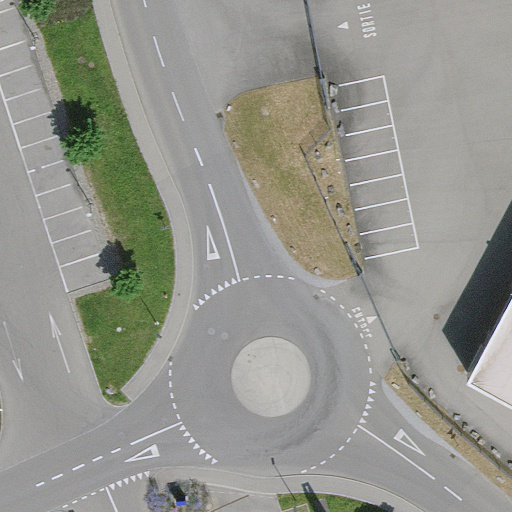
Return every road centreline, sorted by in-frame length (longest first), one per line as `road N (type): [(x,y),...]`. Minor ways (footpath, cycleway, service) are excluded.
road 1 (residential): [(145,0),(157,52),(224,222),(245,321)]
road 2 (residential): [(221,414),(0,503)]
road 3 (residential): [(323,404),(472,511)]
road 4 (residential): [(323,404),(329,370),(316,338),(275,316),(245,321)]
road 5 (residential): [(221,414),(266,437),(299,429),(323,404)]
